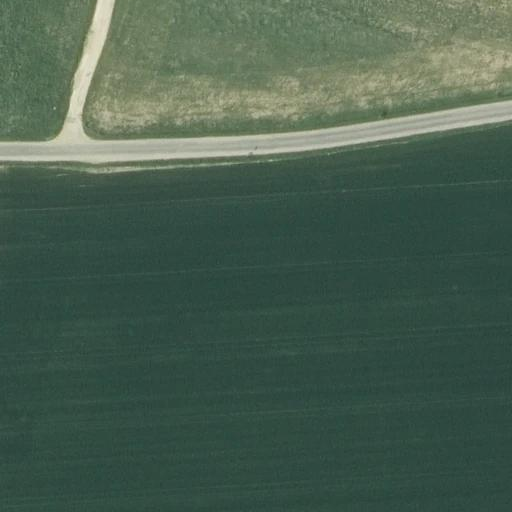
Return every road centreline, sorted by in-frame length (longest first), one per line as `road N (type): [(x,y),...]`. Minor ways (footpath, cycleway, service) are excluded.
road 1 (residential): [(0,152),(283,147),(511,111)]
road 2 (track): [(63,151),(103,0)]
